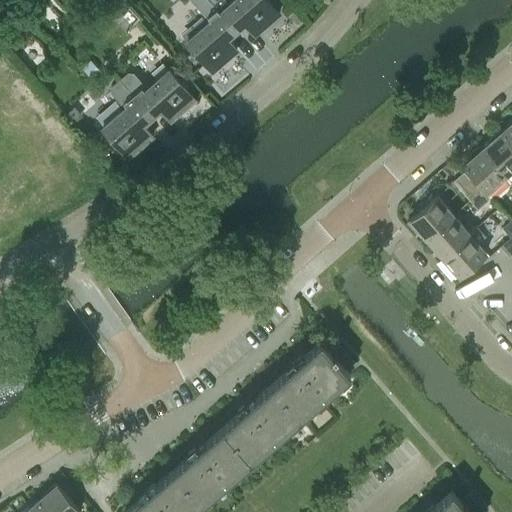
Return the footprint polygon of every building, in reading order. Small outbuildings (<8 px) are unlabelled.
[(28,0),(23,6),(29,12),(40,0),(28,0)] [(215,7),(208,0),(190,0),(205,16),(207,14),(211,18),(186,39),(212,69),(236,47),(227,36),(235,29),(215,7)] [(254,32),(279,10),(269,0),(231,0),(229,2),(226,0),(222,0),(215,7),(235,29),(245,21),(254,32)] [(12,29),(2,37),(14,50),(23,42),(12,29)] [(91,52),(82,61),(96,74),(104,68),(91,52)] [(126,71),(124,74),(119,78),(132,92),(151,115),(160,107),(169,118),(194,96),(168,67),(143,88),(140,85),(143,82),(133,71),(126,71)] [(101,125),(127,155),(152,133),(142,123),(151,115),(132,92),(119,78),(111,86),(110,91),(120,102),(122,100),(125,104),(101,125)] [(511,144),(511,120),(500,131),(511,144)] [(505,175),(511,168),(511,144),(500,131),(481,147),(505,175)] [(471,157),(462,164),(486,191),(491,196),(499,194),(507,188),(510,180),(505,175),(481,147),(482,147),(479,144),(468,154),(471,157)] [(470,199),(480,190),(463,171),(453,180),(470,199)] [(477,208),(487,199),(480,190),(470,199),(477,208)] [(427,237),(454,214),(437,194),(410,218),(411,220),(408,223),(416,231),(419,228),(427,237)] [(470,232),(469,232),(454,214),(427,237),(443,255),(470,232)] [(509,255),(511,252),(511,220),(510,218),(501,226),(510,236),(500,245),(509,255)] [(478,241),(485,234),(477,225),(469,232),(470,232),(443,255),(459,274),(486,251),(478,241)] [(337,341),(329,348),(321,339),(272,382),(301,416),(350,373),(345,366),(353,359),(337,341)] [(252,459),(301,416),(272,382),(222,425),(252,459)] [(202,502),(252,459),(222,425),(173,469),(202,502)] [(123,511),(191,511),(202,502),(173,469),(124,511),(123,511)] [(47,511),(75,511),(80,509),(56,482),(36,499),(47,511)] [(468,491),(460,498),(452,489),(425,511),(480,511),(484,509),(468,491)] [(47,511),(36,499),(21,511),(47,511)]
